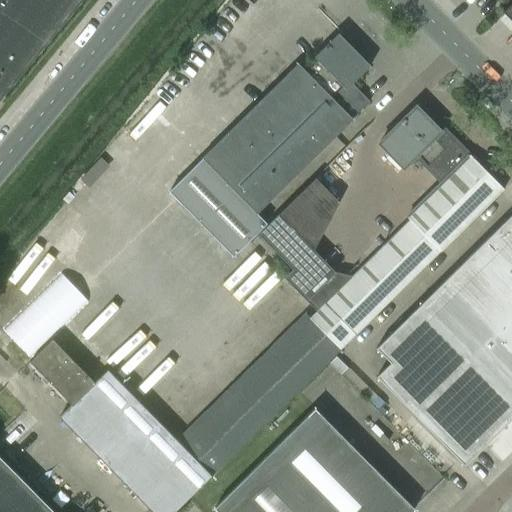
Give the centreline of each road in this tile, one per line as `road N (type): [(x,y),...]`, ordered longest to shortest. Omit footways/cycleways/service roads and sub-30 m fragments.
road 1 (unclassified): [(0,164),(137,0)]
road 2 (unclassified): [(511,103),(410,0)]
